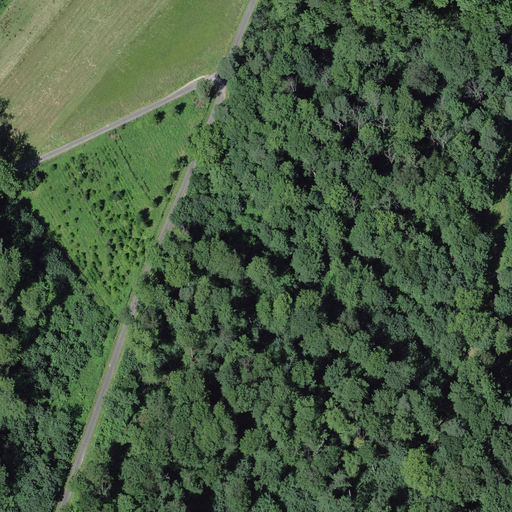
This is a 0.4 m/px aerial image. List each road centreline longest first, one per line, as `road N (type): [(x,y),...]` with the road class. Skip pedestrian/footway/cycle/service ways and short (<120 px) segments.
road 1 (residential): [(254,0),(123,330),(62,511)]
road 2 (track): [(511,153),(495,301),(440,429),(432,476)]
road 3 (track): [(0,178),(227,72)]
